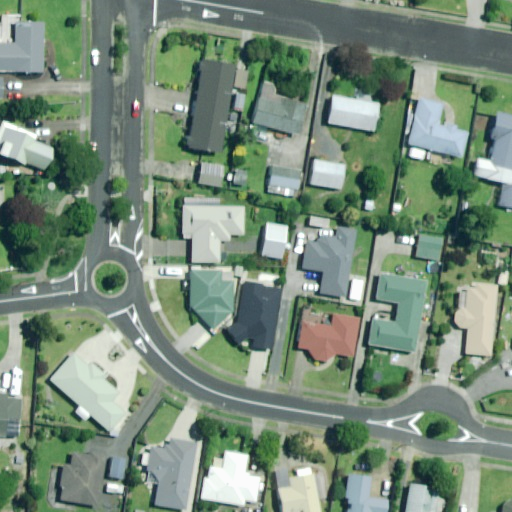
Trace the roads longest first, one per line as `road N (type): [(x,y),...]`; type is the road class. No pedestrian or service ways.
road 1 (residential): [(124,301),(162,356),(217,393),(511,445)]
road 2 (residential): [(511,53),(187,0)]
road 3 (residential): [(120,0),(115,254)]
